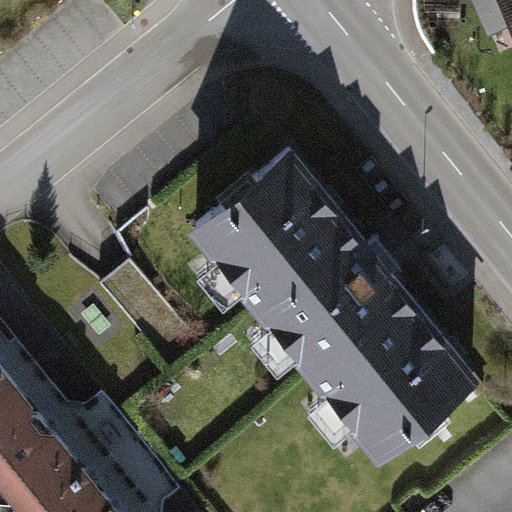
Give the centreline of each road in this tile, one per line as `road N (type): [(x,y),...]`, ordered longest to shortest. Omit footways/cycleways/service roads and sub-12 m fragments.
road 1 (residential): [(0,193),(237,0)]
road 2 (tertiary): [(511,235),(320,0)]
